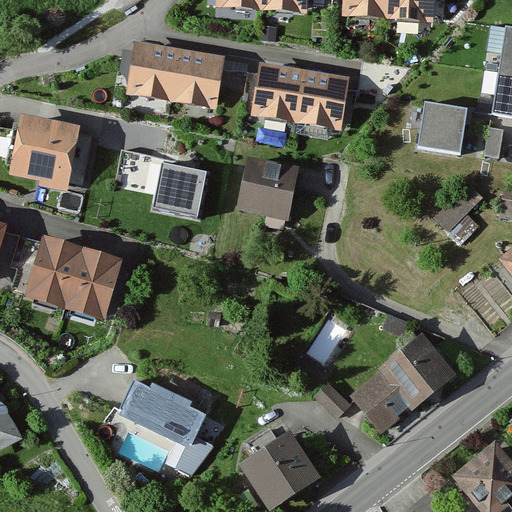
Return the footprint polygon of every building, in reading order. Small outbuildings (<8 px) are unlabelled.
[(222,0),(222,7),(304,11),(304,0),(222,0)] [(432,0),(345,0),(345,16),(431,21),(432,0)] [(274,29),(263,27),(261,39),(272,41),(274,29)] [(511,33),(511,34),(494,119),(511,122),(511,33)] [(224,60),(137,44),(129,92),(215,108),(224,60)] [(347,80),(262,66),(254,114),(338,129),(347,80)] [(459,152),(466,110),(426,103),(418,146),(459,152)] [(41,186),(66,191),(79,129),(23,118),(12,172),(42,178),(41,186)] [(123,152),(114,188),(158,197),(155,213),(200,222),(208,178),(165,169),(168,160),(123,152)] [(302,173),(250,163),(239,218),(292,228),(302,173)] [(472,188),(433,224),(462,248),(480,227),(469,218),(486,200),(472,188)] [(511,194),(503,192),(497,218),(511,221),(511,194)] [(120,262),(45,239),(28,296),(103,319),(120,262)] [(511,258),(500,269),(511,282),(511,258)] [(424,344),(352,399),(383,438),(454,383),(424,344)] [(206,415),(134,380),(120,415),(185,447),(174,469),(190,478),(214,446),(196,438),(206,415)] [(328,387),(313,402),(335,424),(350,410),(328,387)] [(0,409),(0,458),(25,446),(9,418),(0,409)] [(293,438),(240,473),(265,511),(284,511),(325,485),(293,438)] [(511,511),(511,458),(499,443),(457,477),(485,511),(511,511)]
